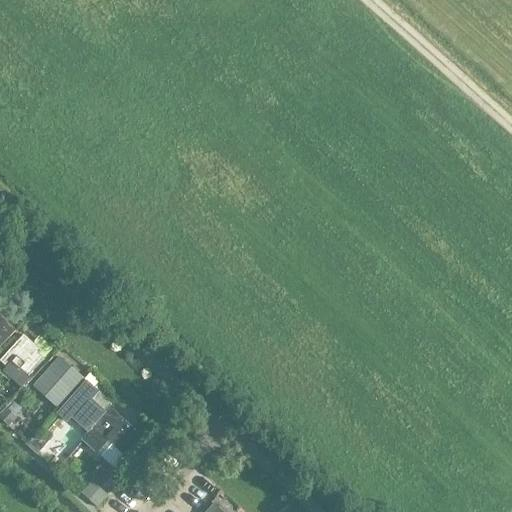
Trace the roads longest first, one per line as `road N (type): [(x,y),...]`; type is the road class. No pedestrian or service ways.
road 1 (unclassified): [(318,511),(0,222)]
road 2 (track): [(511,127),(369,0)]
